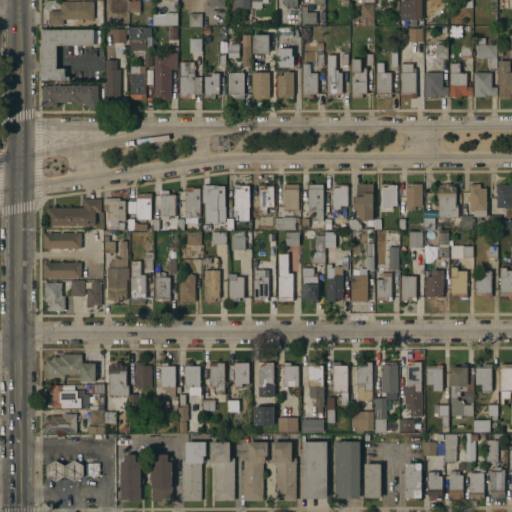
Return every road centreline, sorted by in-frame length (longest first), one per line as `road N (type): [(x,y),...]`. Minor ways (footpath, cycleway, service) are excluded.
road 1 (tertiary): [(511,125),(202,129),(0,160)]
road 2 (residential): [(0,192),(202,161),(511,158)]
road 3 (residential): [(511,330),(44,335),(0,348)]
road 4 (tertiary): [(19,190),(19,511)]
road 5 (tertiary): [(19,0),(19,190)]
